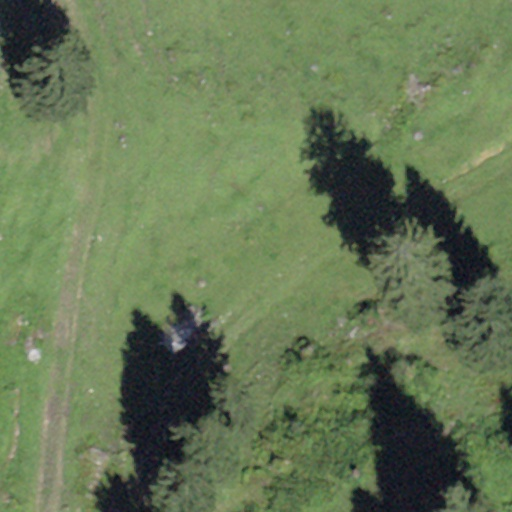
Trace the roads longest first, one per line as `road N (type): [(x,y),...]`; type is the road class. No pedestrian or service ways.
road 1 (track): [(127,511),(242,325),(421,204),(511,157)]
road 2 (track): [(59,0),(91,136),(38,511)]
